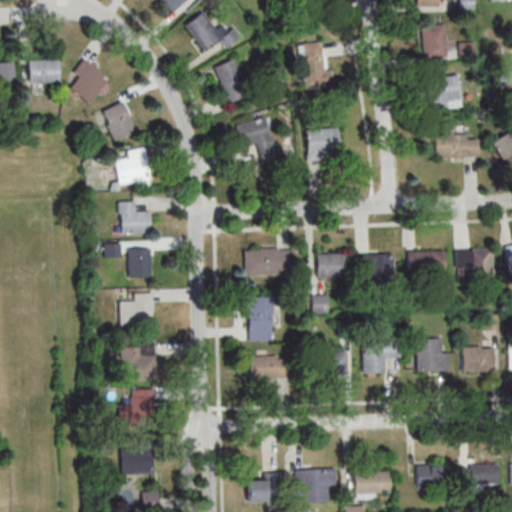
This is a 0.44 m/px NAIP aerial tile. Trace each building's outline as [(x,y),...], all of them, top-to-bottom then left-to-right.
[(160,0),(173,13),(185,0),(160,0)] [(184,23),(202,51),(219,39),(224,47),(239,37),(233,27),(228,31),(222,23),(214,29),(202,11),(184,23)] [(445,26),(421,26),(421,58),(445,58),(445,26)] [(301,42),(301,86),(322,86),(322,42),(301,42)] [(86,101),(105,75),(81,57),(69,75),(75,80),(68,88),(86,101)] [(214,65),(227,102),(248,94),(235,58),(214,65)] [(26,81),(57,81),(57,59),(26,59),(26,81)] [(429,110),(461,106),(457,74),(426,78),(429,110)] [(99,109),(110,140),(133,132),(122,101),(99,109)] [(233,124),(240,148),(255,144),(259,158),(278,152),(266,115),(233,124)] [(339,158),(338,126),(303,128),(305,160),(339,158)] [(502,161),(511,153),(511,127),(489,143),(502,161)] [(476,132),(434,132),(434,156),(476,156),(476,132)] [(149,186),(144,147),(110,151),(114,180),(109,181),(110,191),(149,186)] [(117,233),(149,233),(149,212),(138,212),(138,201),(117,201),(117,233)] [(120,242),(102,242),(102,257),(120,257),(120,242)] [(126,277),(150,277),(150,247),(126,247),(126,277)] [(293,274),(293,248),(243,248),(243,274),(293,274)] [(492,278),(492,248),(455,248),(455,278),(492,278)] [(406,250),(406,273),(443,273),(443,250),(406,250)] [(314,252),(314,276),(344,276),(344,252),(314,252)] [(392,253),(360,253),(360,277),(392,277),(392,253)] [(152,288),(128,288),(128,301),(117,301),(117,324),(152,324),(152,288)] [(327,295),(309,295),(309,312),(327,312),(327,295)] [(271,296),(246,296),(246,340),(271,340),(271,296)] [(415,370),(446,370),(446,338),(415,338),(415,370)] [(155,379),(155,341),(119,341),(119,379),(155,379)] [(400,342),(361,342),(361,372),(382,372),(382,359),(400,359),(400,342)] [(461,346),(461,370),(492,370),(492,346),(461,346)] [(323,350),(323,374),(346,374),(346,350),(323,350)] [(248,378),(286,378),(286,355),(248,355),(248,378)] [(129,388),(129,400),(118,400),(117,421),(152,422),(152,388),(129,388)] [(119,474),(152,474),(152,449),(119,449),(119,474)] [(498,463),(468,463),(468,485),(498,485),(498,463)] [(415,483),(443,483),(443,464),(415,464),(415,483)] [(293,468),(294,492),(299,492),(300,502),(327,501),(327,489),(335,489),(335,467),(293,468)] [(352,469),(352,498),(389,498),(389,469),(352,469)] [(279,501),(279,472),(257,472),(257,480),(245,480),(245,501),(279,501)] [(140,491),(140,509),(157,509),(157,491),(140,491)]
